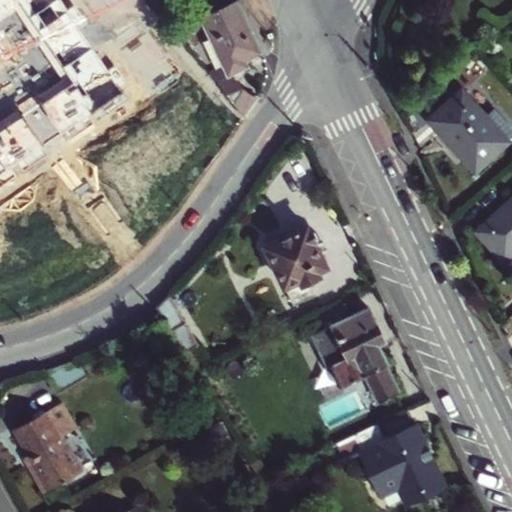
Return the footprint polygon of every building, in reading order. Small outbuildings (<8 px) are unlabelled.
[(44,145),(61,133),(65,140),(124,101),(58,0),(0,0),(0,182),(48,151),(44,145)] [(223,63),(209,69),(245,113),(258,94),(233,72),(246,64),(245,58),(262,49),(238,0),(233,0),(200,15),(223,63)] [(508,140),(461,89),(429,119),(475,171),(508,140)] [(511,198),(478,230),(505,259),(506,258),(511,265),(511,198)] [(311,232),(308,226),(287,236),(286,234),(282,234),(274,237),(273,240),(274,243),(266,246),(294,304),(315,294),(309,280),(320,275),(317,268),(327,264),(317,243),(319,243),(320,238),(317,231),(313,230),(311,232)] [(169,295),(156,306),(164,320),(174,338),(194,372),(206,366),(194,346),(198,344),(169,295)] [(383,341),(368,308),(311,335),(326,368),(332,365),(342,385),(363,375),(376,403),(398,392),(384,365),(386,364),(377,344),(383,341)] [(174,338),(164,320),(149,329),(160,347),(174,338)] [(81,359),(47,370),(61,394),(91,377),(81,359)] [(79,429),(64,401),(48,410),(42,408),(37,411),(36,417),(17,427),(36,461),(32,463),(48,490),(83,470),(64,436),(79,429)] [(378,424),(335,444),(344,463),(363,454),(382,495),(399,487),(407,504),(444,486),(416,425),(386,440),(378,424)] [(277,474),(262,480),(269,495),(283,488),(277,474)]
